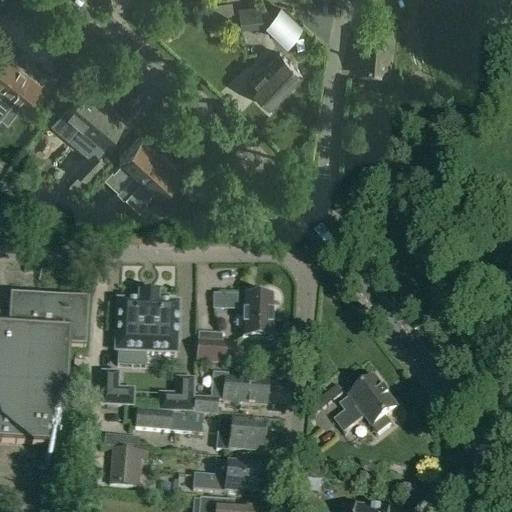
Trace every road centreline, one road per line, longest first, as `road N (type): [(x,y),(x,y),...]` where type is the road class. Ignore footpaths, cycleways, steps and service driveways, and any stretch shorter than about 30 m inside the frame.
road 1 (residential): [(289,511),(308,280),(299,259),(284,252),(0,255)]
road 2 (secondary): [(316,233),(254,160),(78,0)]
road 3 (secondary): [(511,494),(316,233)]
road 4 (residential): [(316,233),(349,0)]
